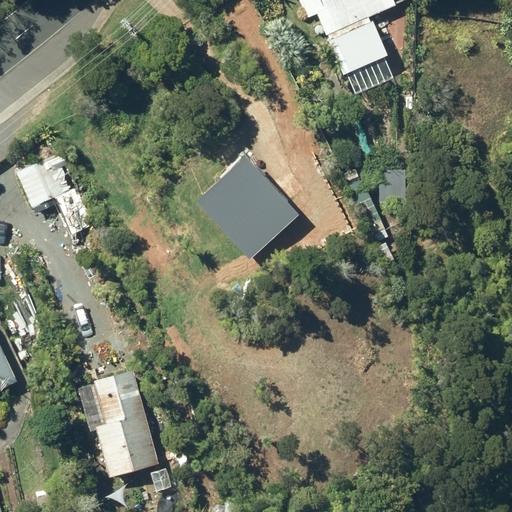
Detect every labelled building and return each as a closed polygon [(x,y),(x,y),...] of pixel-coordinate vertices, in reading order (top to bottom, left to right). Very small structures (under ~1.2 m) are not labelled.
[(304,10),(332,74),(378,53),(362,15),(387,4),(385,0),(310,0),(313,6),(304,10)] [(40,208),(74,192),(55,152),(21,169),(40,208)] [(192,202),(235,248),(260,224),(265,230),(284,212),(235,160),(192,202)] [(373,169),(374,206),(394,206),(394,171),(373,169)] [(291,217),(310,240),(327,226),(308,204),(291,217)] [(0,388),(23,378),(0,331),(0,388)] [(102,422),(114,471),(160,459),(137,365),(100,374),(111,419),(102,422)] [(154,468),(159,489),(180,484),(175,463),(154,468)] [(40,489),(45,511),(52,511),(67,508),(61,484),(40,489)] [(0,511),(9,511),(0,486),(0,511)]
